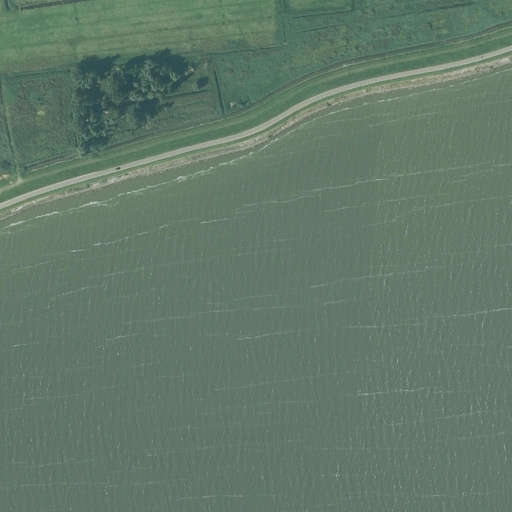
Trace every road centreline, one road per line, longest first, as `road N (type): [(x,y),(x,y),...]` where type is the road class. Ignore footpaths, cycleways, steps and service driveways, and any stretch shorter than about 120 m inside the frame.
road 1 (tertiary): [(0,206),(245,133),(336,90),(511,47)]
road 2 (track): [(511,33),(332,75),(239,120)]
road 3 (track): [(89,161),(239,120)]
